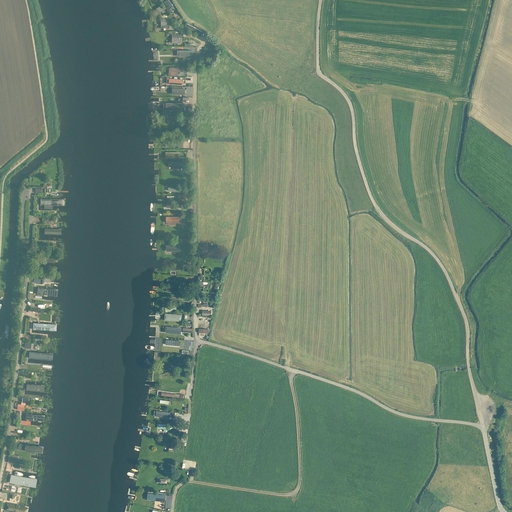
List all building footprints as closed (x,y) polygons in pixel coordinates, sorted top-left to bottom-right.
[(174,8),(168,0),(162,0),(169,11),(174,8)] [(171,66),(171,67),(171,73),(173,74),(177,74),(177,69),(179,69),(179,66),(171,66)] [(58,288),(38,286),(37,289),(37,293),(57,295),(58,288)] [(57,330),(57,322),(33,321),(32,328),(57,330)] [(53,352),(29,350),(29,357),(52,359),(53,352)] [(45,384),(40,383),(27,382),(26,389),(44,391),(45,384)] [(44,415),(26,413),(25,419),(44,421),(44,415)] [(43,445),(35,444),(19,442),(18,449),(34,451),(42,452),(43,445)] [(34,486),(36,479),(12,474),(11,481),(34,486)] [(21,511),(27,511),(29,506),(6,502),(5,509),(21,511)]
